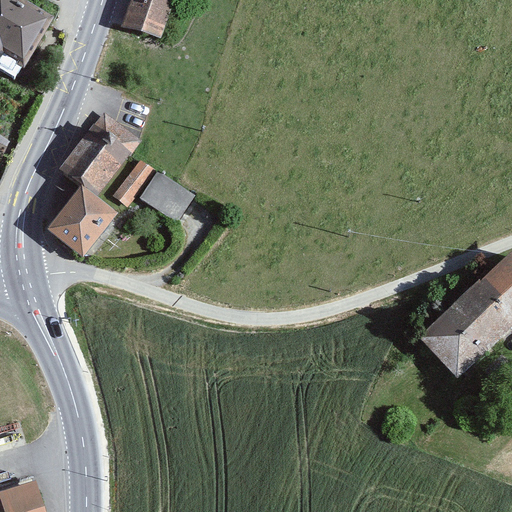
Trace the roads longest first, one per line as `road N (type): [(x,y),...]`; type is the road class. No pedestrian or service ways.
road 1 (secondary): [(102,0),(23,203),(24,278)]
road 2 (secondary): [(24,278),(76,409),(87,511)]
